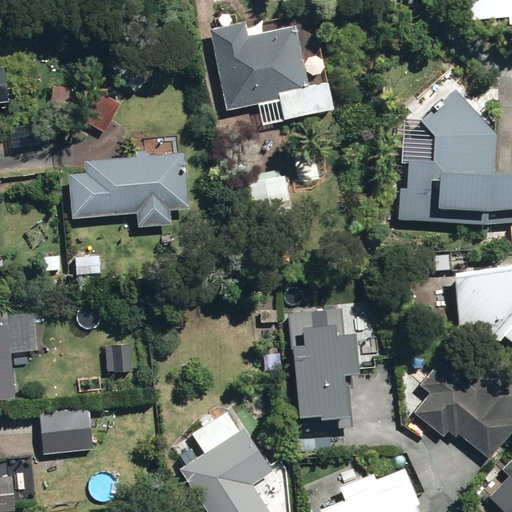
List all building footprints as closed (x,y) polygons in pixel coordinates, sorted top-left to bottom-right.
[(505,27),(505,35),(511,34),(511,0),(461,0),(464,31),(505,27)] [(277,100),(282,118),(331,108),(325,81),(305,86),(292,25),(245,35),(241,19),(207,27),(224,111),(277,100)] [(109,66),(134,91),(149,75),(124,51),(109,66)] [(56,107),(66,109),(69,87),(59,86),(56,107)] [(80,121),(103,133),(120,102),(97,90),(80,121)] [(398,220),(511,222),(511,173),(492,172),(494,132),(454,90),(421,121),(431,131),(430,161),(406,160),(405,189),(399,188),(398,220)] [(135,213),(136,228),(170,224),(169,211),(188,209),(184,153),(81,160),(82,173),(65,174),(68,218),(135,213)] [(243,181),(251,223),(290,215),(283,174),(243,181)] [(103,251),(103,272),(122,271),(120,250),(103,251)] [(42,256),(43,267),(57,266),(56,256),(42,256)] [(100,256),(68,257),(69,276),(101,274),(100,256)] [(511,264),(446,270),(454,358),(511,352),(511,264)] [(273,301),(254,303),(256,326),(276,324),(273,301)] [(338,307),(282,313),(293,421),(312,419),(313,424),(343,421),(339,376),(352,375),(348,335),(341,336),(338,307)] [(0,401),(15,399),(5,310),(0,310),(0,401)] [(132,342),(101,342),(101,373),(132,373),(132,342)] [(427,391),(410,412),(440,437),(444,433),(451,438),(455,434),(483,458),(511,422),(502,414),(511,401),(511,398),(483,374),(473,387),(457,374),(452,379),(435,365),(419,385),(427,391)] [(39,409),(41,453),(92,450),(89,406),(39,409)] [(178,469),(206,511),(269,511),(251,484),(270,472),(241,428),(237,430),(225,410),(190,433),(202,452),(178,469)] [(134,458),(108,459),(108,481),(134,480),(134,458)] [(511,511),(511,462),(482,493),(500,511),(511,511)] [(369,475),(336,489),(338,495),(314,505),(317,511),(417,511),(400,469),(371,481),(369,475)] [(0,511),(14,511),(13,505),(34,503),(32,478),(11,479),(11,476),(0,477),(0,511)]
